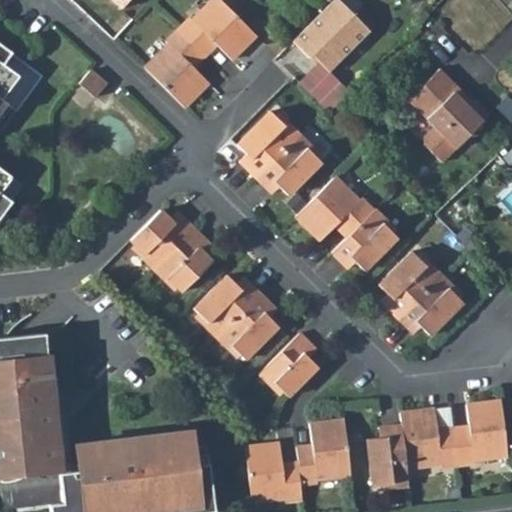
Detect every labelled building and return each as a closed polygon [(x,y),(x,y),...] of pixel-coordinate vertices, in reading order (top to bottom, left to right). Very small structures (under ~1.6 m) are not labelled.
[(191,19),(179,31),(200,53),(212,42),(217,47),(232,62),(257,37),(219,0),(213,0),(193,21),(191,19)] [(339,0),(331,0),(292,41),(308,57),(311,54),(319,62),(328,71),(369,29),(339,0)] [(145,69),(185,109),(210,84),(195,69),(190,64),(200,53),(179,31),(166,43),(169,46),(145,69)] [(212,42),(200,53),(206,58),(217,47),(212,42)] [(0,214),(10,200),(0,193),(0,189),(10,176),(0,168),(0,108),(4,103),(0,100),(0,97),(16,76),(0,64),(0,63),(9,52),(0,46),(0,214)] [(206,58),(200,53),(190,64),(195,69),(206,58)] [(298,82),(329,112),(350,92),(328,71),(319,62),(298,82)] [(457,94),(437,75),(404,109),(428,131),(419,141),(419,151),(440,171),(488,121),(473,107),(472,108),(467,113),(452,99),(457,94)] [(457,94),(452,99),(467,113),(472,108),(457,94)] [(282,125),(269,111),(235,145),(245,154),(249,159),(242,166),(254,177),(265,189),(272,182),(277,186),(286,196),(319,162),(306,148),(308,145),(297,134),(285,122),(282,125)] [(249,159),(245,154),(237,161),(242,166),(249,159)] [(333,177),(293,217),(318,241),(333,226),(338,221),(350,232),(371,210),(359,198),(357,200),(333,177)] [(277,186),(272,182),(265,189),(270,193),(277,186)] [(344,238),(329,253),(341,264),(348,257),(353,262),(362,271),(395,238),(382,224),(385,222),(372,209),(371,210),(350,232),(344,238)] [(168,219),(158,210),(129,240),(142,254),(140,257),(151,269),(192,229),(180,217),(172,224),(168,219)] [(172,224),(180,217),(175,212),(168,219),(172,224)] [(344,238),(350,232),(338,221),(333,226),(344,238)] [(204,241),(192,229),(151,269),(164,281),(167,278),(180,292),(211,262),(201,253),(197,248),(204,241)] [(484,249),(461,229),(452,238),(475,260),(484,249)] [(209,245),(204,241),(197,248),(201,253),(209,245)] [(423,267),(410,253),(376,285),(385,295),(389,299),(382,306),(394,318),(405,330),(412,323),(417,328),(426,337),(460,304),(446,290),(449,288),(438,276),(426,264),(423,267)] [(348,257),(341,264),(346,269),(353,262),(348,257)] [(230,346),(243,359),(276,326),(267,317),(263,312),(270,305),(258,293),(246,282),(239,289),(235,284),(225,275),(192,309),(206,322),(203,325),(215,337),(227,348),(230,346)] [(239,289),(246,282),(242,277),(235,284),(239,289)] [(389,299),(385,295),(378,302),(382,306),(389,299)] [(274,310),(270,305),(263,312),(267,317),(274,310)] [(412,323),(405,330),(410,335),(417,328),(412,323)] [(310,345),(298,333),(257,373),(269,385),(272,382),(285,396),(316,366),(307,357),(302,352),(310,345)] [(0,482),(29,475),(27,457),(54,454),(39,334),(0,338),(0,482)] [(314,349),(310,345),(302,352),(307,357),(314,349)] [(506,456),(499,400),(464,404),(467,425),(468,433),(452,435),(456,465),(473,463),(473,460),(506,456)] [(439,467),(456,465),(452,435),(436,436),(436,429),(433,408),(398,413),(400,425),(402,446),(403,453),(405,469),(438,464),(439,467)] [(350,475),(343,419),(308,424),(310,445),(311,452),(296,454),(296,461),(297,469),(299,485),(317,482),(316,480),(350,475)] [(402,446),(400,425),(383,427),(384,437),(378,437),(365,439),(370,486),(389,484),(390,487),(407,485),(407,484),(405,469),(403,453),(402,446)] [(467,425),(451,427),(452,435),(468,433),(467,425)] [(451,427),(436,429),(436,436),(452,435),(451,427)] [(205,511),(214,511),(208,463),(194,465),(193,456),(190,432),(103,442),(105,461),(76,465),(77,471),(79,487),(59,490),(60,503),(47,505),(48,511),(144,511),(170,509),(170,511),(205,511)] [(74,446),(76,465),(105,461),(103,442),(74,446)] [(284,501),(301,499),(299,485),(297,469),(281,470),(280,463),(278,442),(243,446),(250,502),(283,498),(284,501)] [(310,445),(295,447),(296,454),(311,452),(310,445)] [(296,461),(280,463),(281,470),(297,469),(296,461)] [(77,471),(57,473),(59,490),(79,487),(77,471)]
